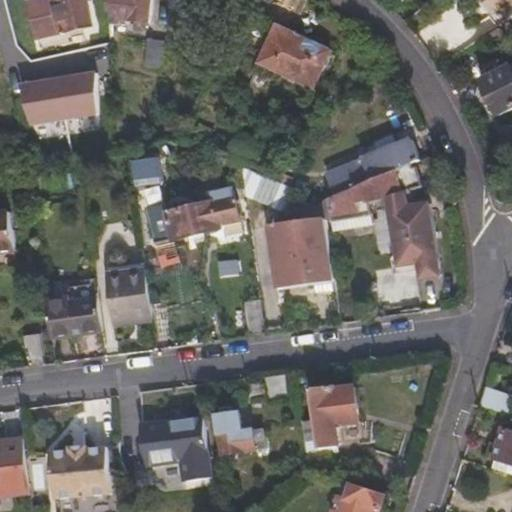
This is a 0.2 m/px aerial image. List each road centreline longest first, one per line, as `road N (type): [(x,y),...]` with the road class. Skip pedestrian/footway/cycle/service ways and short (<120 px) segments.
road 1 (residential): [(484,326),(0,391)]
road 2 (residential): [(353,0),(412,62),(460,143),(501,275)]
road 3 (residential): [(484,326),(426,511)]
